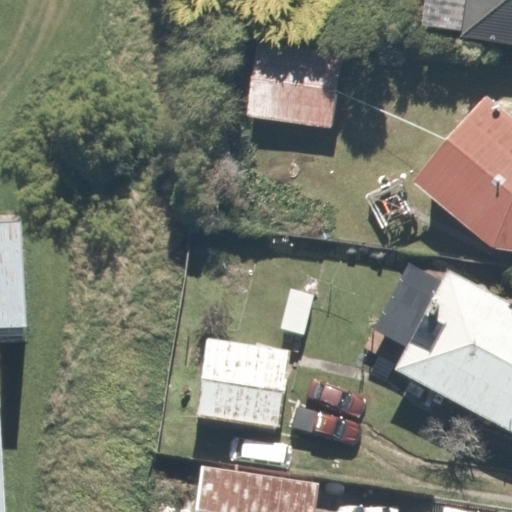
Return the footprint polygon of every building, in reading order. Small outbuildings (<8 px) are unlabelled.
[(511,49),(511,0),(464,0),(457,39),(511,49)] [(259,30),(250,116),(334,125),(343,38),(259,30)] [(511,110),(475,82),(403,175),(511,258),(511,110)] [(40,348),(36,243),(0,245),(0,511),(16,511),(9,349),(40,348)] [(511,307),(431,269),(387,361),(511,420),(511,307)] [(195,330),(179,415),(271,432),(287,347),(195,330)] [(191,461),(185,511),(307,511),(311,474),(191,461)]
